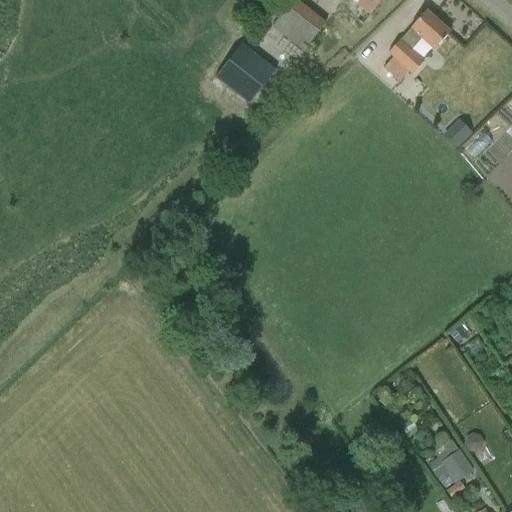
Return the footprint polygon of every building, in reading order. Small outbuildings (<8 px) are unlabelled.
[(303,52),(325,24),(294,0),(293,0),(272,27),(303,52)] [(349,0),(369,16),(382,0),(346,0),(348,1),(349,0)] [(425,13),(412,27),(388,54),(392,58),(382,70),(399,85),(408,73),(412,76),(423,63),(410,52),(421,40),(434,51),(436,49),(449,34),(425,13)] [(244,42),(219,74),(252,100),(277,67),(266,58),(263,61),(253,54),(256,51),(244,42)] [(511,87),(508,83),(494,94),(507,109),(511,104),(511,87)] [(236,306),(217,309),(220,326),(238,323),(236,306)] [(459,327),(449,335),(456,344),(466,336),(459,327)] [(408,417),(398,424),(408,439),(418,432),(408,417)] [(466,439),(464,446),(468,453),(475,455),(482,451),(483,443),(479,437),(472,435),(466,439)] [(451,483),(452,485),(474,473),(451,441),(433,453),(436,459),(426,466),(442,489),(451,483)] [(445,491),(450,499),(464,490),(459,482),(445,491)]
